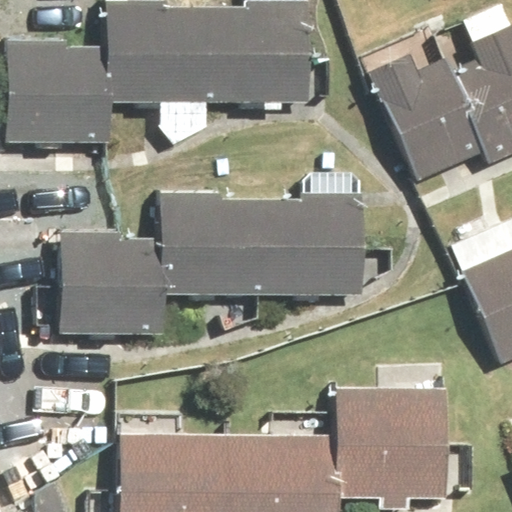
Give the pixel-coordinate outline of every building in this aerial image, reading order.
[(139,0),(109,0),(108,40),(6,36),(2,142),(114,146),(116,97),(162,99),(162,127),(171,142),(207,129),(209,101),(312,105),(316,7),(316,0),(244,0),(245,4),(139,0)] [(442,53),(375,84),(420,180),(487,148),(494,162),(511,153),(511,33),(447,64),(442,53)] [(162,191),(160,234),(61,230),(57,328),(167,332),(169,291),(359,299),(363,199),(364,174),(303,172),(302,196),(162,191)] [(511,245),(462,269),(507,365),(511,362),(511,245)] [(339,385),(336,438),(121,428),(117,511),(345,511),(346,496),(379,498),(379,507),(410,508),(410,499),(443,500),(448,389),(339,385)]
